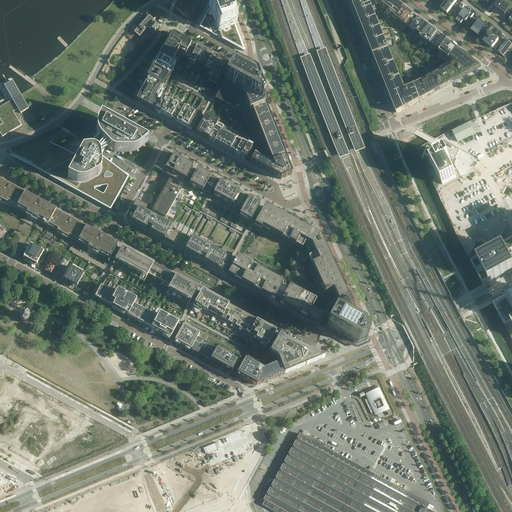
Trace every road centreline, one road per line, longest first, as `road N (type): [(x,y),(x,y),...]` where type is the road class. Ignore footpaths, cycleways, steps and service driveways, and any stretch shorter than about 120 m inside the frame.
road 1 (residential): [(109,232),(311,340),(315,330),(116,220)]
road 2 (residential): [(0,256),(238,387),(244,403)]
road 3 (residential): [(116,220),(5,164),(4,174),(109,232)]
road 4 (secondary): [(474,511),(395,349)]
road 5 (secondary): [(388,353),(466,511)]
road 6 (secondary): [(314,196),(384,344)]
road 7 (residential): [(135,449),(130,436),(0,364)]
road 8 (secondary): [(391,339),(325,192)]
road 9 (residential): [(402,123),(484,169),(511,221)]
road 10 (residential): [(402,123),(394,126),(342,0)]
road 11 (secondary): [(261,62),(313,194)]
road 12 (secondary): [(324,189),(272,58)]
road 13 (tertiary): [(511,278),(391,339)]
road 14 (tertiary): [(395,349),(511,285)]
road 15 (residential): [(163,139),(279,201)]
road 16 (residential): [(163,139),(115,112),(122,100),(169,126)]
road 17 (residential): [(403,0),(500,74)]
